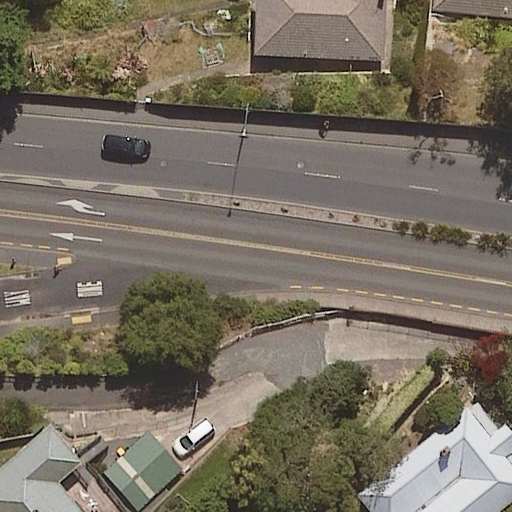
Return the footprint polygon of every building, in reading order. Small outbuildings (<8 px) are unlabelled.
[(383,0),(254,0),(254,61),(382,63),(383,0)] [(511,0),(435,0),(435,16),(511,20),(511,0)] [(501,511),(511,503),(511,442),(503,431),(498,435),(474,406),(353,504),(359,511),(501,511)] [(138,511),(181,467),(147,435),(99,485),(127,511),(138,511)] [(79,476),(46,437),(0,476),(0,511),(72,511),(57,495),(79,476)]
